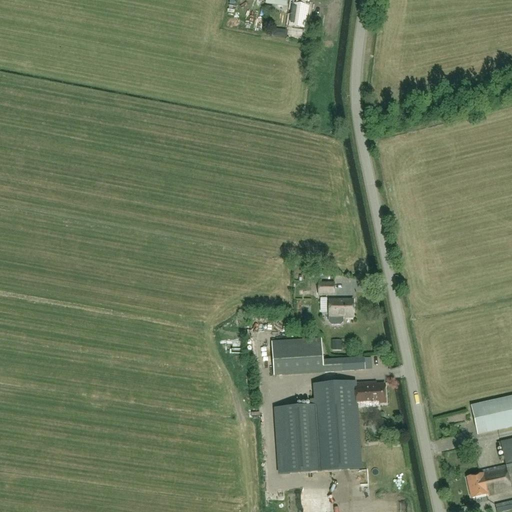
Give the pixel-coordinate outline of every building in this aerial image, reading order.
[(240,10),(240,0),(227,0),(225,0),(225,10),(240,10)] [(305,30),(308,8),(293,6),(290,28),(305,30)] [(334,296),(334,284),(318,284),(318,296),(334,296)] [(329,319),(353,318),(353,301),(329,301),(329,319)] [(363,359),(362,359),(322,361),(323,374),(363,371),(363,370),(363,359)] [(365,386),(365,382),(354,383),(356,409),(378,408),(378,404),(386,404),(385,385),(365,386)] [(279,475),(360,470),(354,383),(325,384),(326,402),(274,405),(279,475)] [(511,427),(511,397),(471,407),(477,435),(511,427)] [(511,439),(500,442),(506,467),(484,472),(485,475),(466,478),(470,499),(487,496),(488,497),(511,491),(511,439)] [(350,493),(364,493),(364,484),(351,483),(350,493)] [(496,511),(503,511),(511,510),(511,501),(495,506),(496,511)]
